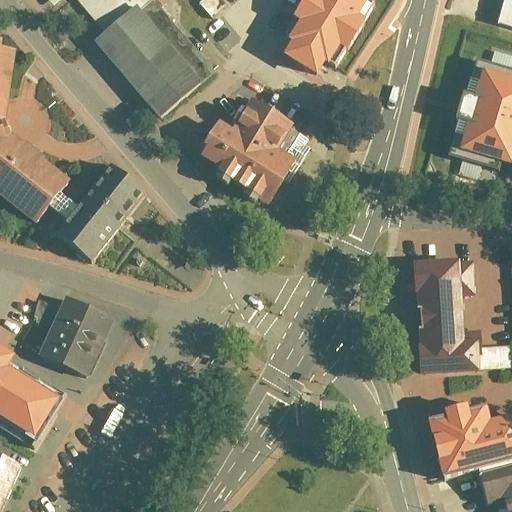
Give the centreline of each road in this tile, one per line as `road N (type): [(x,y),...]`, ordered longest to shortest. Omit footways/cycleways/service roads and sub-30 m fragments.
road 1 (residential): [(247,286),(2,0)]
road 2 (residential): [(67,511),(189,317)]
road 3 (secondary): [(365,203),(420,0)]
road 4 (residential): [(0,262),(189,317)]
road 5 (unclassified): [(511,216),(391,218),(365,203)]
road 6 (secondary): [(254,433),(307,411),(384,418)]
road 7 (secondary): [(254,433),(317,320)]
road 8 (secondary): [(317,320),(365,203)]
road 9 (secondary): [(384,418),(343,345),(317,320)]
